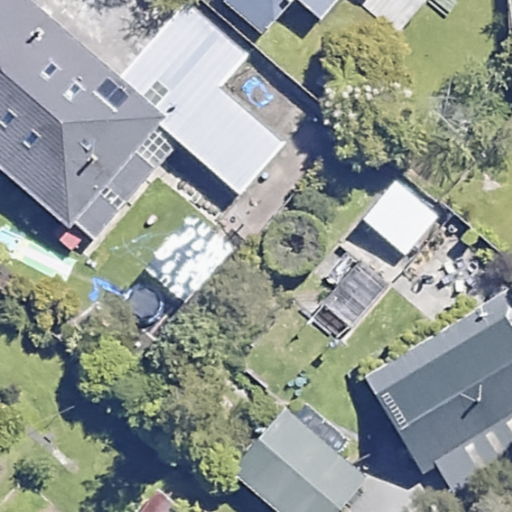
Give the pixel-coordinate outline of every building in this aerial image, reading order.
[(239,58),(169,0),(160,0),(100,72),(12,0),(0,0),(0,207),(50,249),(144,137),(231,209),(282,148),(212,89),(239,58)] [(326,0),(213,0),(280,55),(326,0)] [(441,216),(397,177),(360,217),(404,257),(441,216)] [(234,242),(197,212),(148,271),(184,301),(234,242)] [(511,430),(511,310),(499,290),(355,384),(424,488),(511,430)] [(355,511),(377,481),(249,392),(200,461),(271,511),(355,511)]
